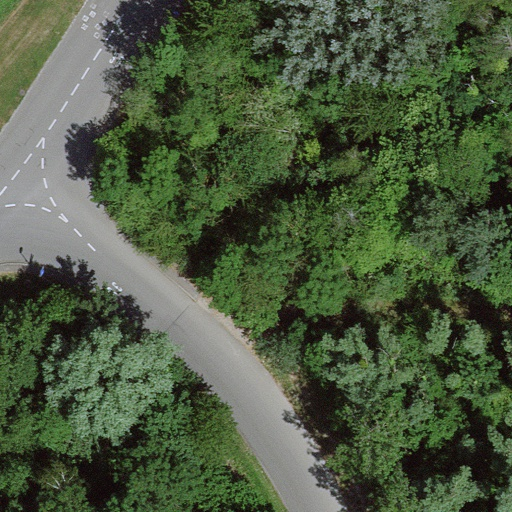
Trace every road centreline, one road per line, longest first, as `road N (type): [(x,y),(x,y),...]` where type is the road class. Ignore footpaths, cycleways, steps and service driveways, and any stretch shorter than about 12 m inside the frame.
road 1 (residential): [(13,178),(229,379),(311,511)]
road 2 (residential): [(13,178),(135,0)]
